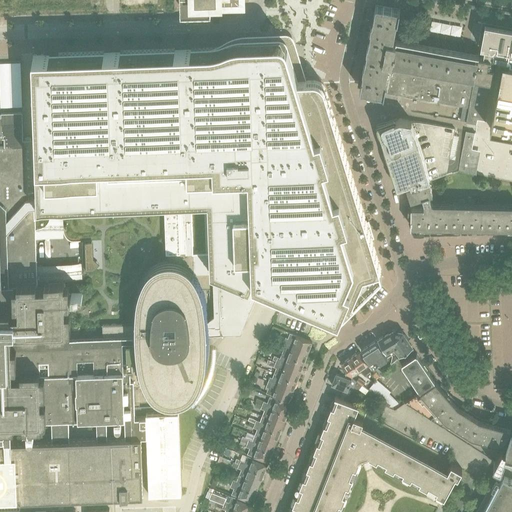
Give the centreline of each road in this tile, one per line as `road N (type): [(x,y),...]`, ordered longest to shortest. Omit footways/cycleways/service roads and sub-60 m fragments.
road 1 (residential): [(361,0),(343,80),(405,286)]
road 2 (unclassified): [(0,32),(248,24),(258,16),(258,0)]
road 3 (residential): [(405,286),(428,339),(462,384),(511,409)]
road 4 (residential): [(267,511),(323,367)]
